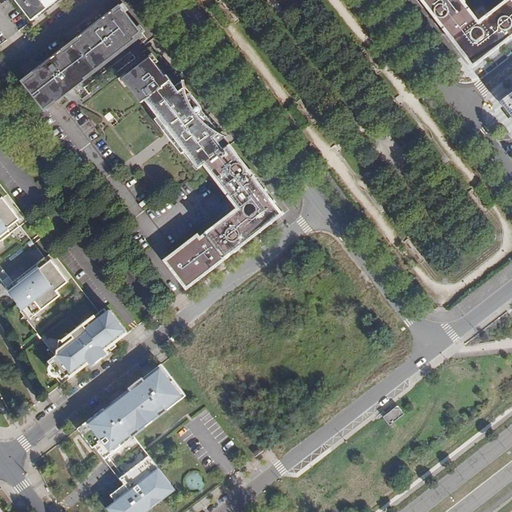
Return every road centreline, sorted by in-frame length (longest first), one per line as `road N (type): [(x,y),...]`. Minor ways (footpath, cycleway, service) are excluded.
road 1 (residential): [(2,461),(322,210)]
road 2 (unknown): [(279,467),(312,506),(356,497),(448,385),(449,370),(432,347)]
road 3 (residential): [(223,511),(432,347)]
road 4 (residential): [(322,210),(162,0)]
road 5 (residential): [(432,347),(322,210)]
road 6 (residential): [(378,0),(459,104)]
road 7 (secondary): [(511,434),(411,511)]
